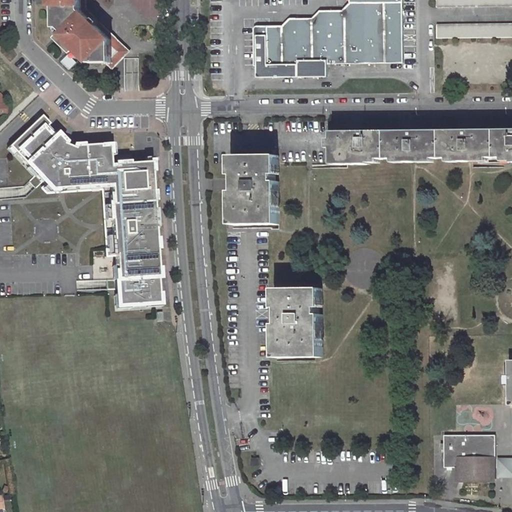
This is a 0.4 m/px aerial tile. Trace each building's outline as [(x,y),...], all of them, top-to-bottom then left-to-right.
[(83,10),(83,0),(56,0),(57,5),(57,28),(61,28),(65,32),(59,38),(68,46),(70,43),(78,50),(90,62),(113,62),(124,50),(83,10)] [(357,0),(358,18),(344,18),(328,18),(328,26),(298,26),(298,34),(268,34),(268,36),(267,36),(258,42),(259,78),(329,77),(329,64),(404,62),(403,0),(357,0)] [(349,0),(350,3),(343,11),(320,11),(313,18),(290,19),(283,27),(259,27),(258,27),(258,42),(267,36),(268,36),(268,34),(298,34),(298,26),(328,26),(328,18),(344,18),(358,18),(357,0),(349,0)] [(511,23),(437,25),(437,38),(511,37),(511,23)] [(78,50),(70,43),(68,46),(75,53),(78,50)] [(37,118),(8,144),(48,190),(106,186),(109,226),(112,254),(116,308),(159,305),(149,160),(138,161),(107,163),(106,144),(103,145),(86,146),(65,147),(59,141),(47,128),(37,118)] [(358,131),(333,131),(334,165),(371,164),(371,159),(415,158),(511,157),(511,129),(463,130),(407,131),(358,131)] [(279,155),(232,156),(232,166),(236,166),(236,181),(236,207),(233,207),(233,225),(267,224),(280,224),(280,207),(276,207),(276,192),(280,192),(280,181),(276,181),(276,165),(279,165),(279,155)] [(323,288),(276,289),(276,299),(280,299),(280,315),(280,341),(277,341),(277,358),(316,357),(324,357),(324,340),(320,340),(320,325),(324,325),(323,314),(320,314),(320,299),(323,299),(323,288)] [(456,436),(445,436),(445,468),(459,468),(459,480),(493,480),(492,457),(489,457),(489,447),(497,447),(496,436),(456,436)]
